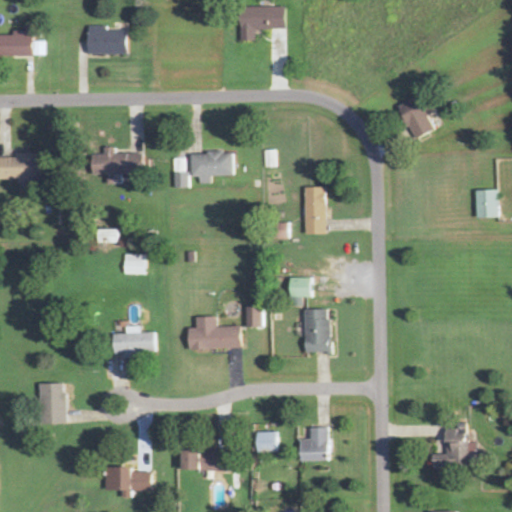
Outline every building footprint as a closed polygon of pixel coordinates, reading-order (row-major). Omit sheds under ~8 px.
[(285,30),(285,8),(240,8),(240,42),(256,42),(256,30),(285,30)] [(112,31),(112,27),(95,26),(95,55),(135,56),(135,31),(112,31)] [(0,35),(0,56),(46,55),(46,42),(39,43),(38,31),(18,32),(18,35),(0,35)] [(435,130),(427,116),(435,112),(429,101),(422,105),(418,97),(396,108),(414,141),(435,130)] [(266,168),(277,167),(277,150),(265,151),(266,168)] [(23,180),(23,184),(50,183),(49,154),(20,155),(20,157),(2,158),(2,181),(23,180)] [(306,235),(327,235),(326,188),(304,188),(306,235)] [(477,219),(499,218),(498,191),(476,192),(477,219)] [(274,240),(289,239),(288,224),(274,225),(274,240)] [(148,255),(126,254),(125,274),(147,275),(148,255)] [(312,278),(289,278),(289,298),(312,298),(312,278)] [(246,307),(247,327),(264,327),(264,306),(246,307)] [(306,353),(331,353),(331,309),(306,309),(306,353)] [(217,316),(196,317),(196,328),(189,329),(190,350),(242,348),(242,326),(218,327),(217,316)] [(112,334),(113,354),(122,353),(122,356),(158,354),(157,332),(141,333),(140,326),(126,327),(126,333),(112,334)] [(67,424),(66,383),(40,384),(41,424),(67,424)] [(446,454),(432,455),(432,468),(476,466),(474,442),(468,442),(467,424),(445,425),(446,454)] [(311,428),(311,440),(299,440),(300,462),(329,461),(328,427),(311,428)] [(279,432),(256,433),(257,453),(279,452),(279,432)] [(180,470),(226,471),(227,450),(210,450),(210,449),(181,449),(180,470)] [(131,467),(107,466),(106,490),(122,490),(122,497),(131,497),(132,491),(151,492),(152,473),(131,472),(131,467)]
